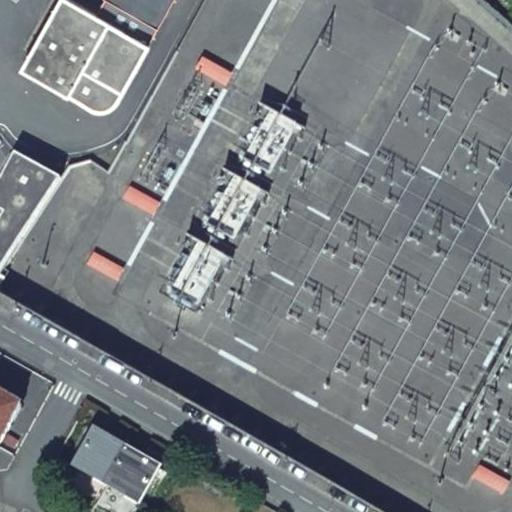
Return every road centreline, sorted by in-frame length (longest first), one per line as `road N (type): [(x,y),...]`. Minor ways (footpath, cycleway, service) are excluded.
road 1 (tertiary): [(76,381),(302,511)]
road 2 (residential): [(76,381),(24,485),(53,511)]
